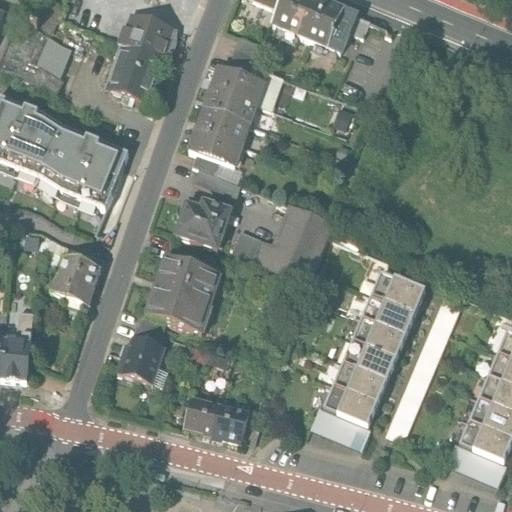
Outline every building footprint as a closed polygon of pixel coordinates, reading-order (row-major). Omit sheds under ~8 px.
[(19,37),(49,49),(60,28),(66,14),(32,0),(31,0),(16,36),(19,37)] [(279,18),(286,0),(238,0),(238,1),(279,18)] [(299,0),(286,0),(279,18),(272,34),(340,62),(349,40),(356,24),(299,0)] [(356,24),(349,40),(363,46),(370,30),(356,24)] [(132,26),(122,55),(162,68),(164,69),(171,59),(173,52),(174,40),(132,26)] [(19,37),(0,83),(1,84),(22,92),(22,93),(24,93),(28,95),(28,96),(56,108),(63,90),(37,79),(49,49),(19,37)] [(241,46),(236,57),(259,65),(263,54),(241,46)] [(53,51),(44,81),(67,88),(76,57),(53,51)] [(147,111),(162,68),(122,55),(107,97),(147,111)] [(235,57),(231,68),(253,76),(254,76),(259,65),(236,57),(235,57)] [(230,68),(226,79),(249,87),(253,76),(231,68),(230,68)] [(253,76),(249,87),(264,93),(256,114),(270,119),(282,86),(254,76),(253,76)] [(226,79),(219,77),(211,98),(256,114),(264,93),(249,87),(226,79)] [(204,119),(249,135),(256,114),(211,98),(204,119)] [(353,105),(342,101),(340,107),(351,111),(353,105)] [(0,177),(40,194),(63,137),(38,127),(37,129),(27,124),(28,122),(0,110),(0,177)] [(197,139),(242,155),(249,135),(204,119),(197,139)] [(378,124),(369,120),(362,135),(372,139),(378,124)] [(63,137),(40,194),(105,220),(128,163),(99,151),(98,153),(88,149),(89,147),(63,137)] [(234,177),(242,155),(197,139),(189,161),(196,163),(219,171),(234,177)] [(338,153),(334,165),(344,168),(348,156),(338,153)] [(219,171),(196,163),(192,175),(199,178),(214,184),(219,171)] [(214,184),(199,178),(194,191),(235,208),(240,195),(214,184)] [(179,218),(178,219),(177,221),(177,223),(178,225),(179,227),(180,228),(181,229),(176,245),(218,259),(231,220),(189,207),(187,214),(185,214),(184,214),(182,215),(181,215),(179,216),(179,218)] [(334,234),(289,215),(273,253),(261,248),(252,269),(251,272),(308,296),(334,234)] [(252,269),(261,248),(241,240),(232,261),(252,269)] [(77,272),(100,279),(103,269),(81,261),(77,272)] [(77,272),(62,267),(49,305),(87,317),(100,279),(77,272)] [(219,285),(166,267),(147,324),(146,326),(166,332),(194,341),(202,319),(208,320),(219,285)] [(381,284),(371,307),(415,326),(425,302),(395,289),(394,289),(381,284)] [(415,326),(371,307),(361,329),(406,348),(415,326)] [(456,326),(440,319),(386,446),(403,453),(456,326)] [(166,332),(146,326),(147,324),(143,323),(139,336),(141,336),(162,343),(166,332)] [(361,329),(352,352),(396,371),(406,348),(361,329)] [(34,335),(20,334),(19,351),(6,349),(5,360),(2,396),(2,397),(28,399),(34,335)] [(162,343),(141,336),(137,348),(160,356),(164,344),(162,343)] [(511,344),(507,342),(497,365),(511,371),(511,344)] [(152,394),(164,357),(160,356),(137,348),(133,347),(126,367),(122,366),(117,382),(121,383),(121,384),(152,394)] [(396,371),(352,352),(342,374),(387,393),(396,371)] [(216,371),(227,375),(230,366),(219,362),(216,371)] [(511,371),(497,365),(488,388),(511,398),(511,371)] [(387,393),(342,374),(333,397),(377,416),(387,393)] [(511,398),(488,388),(478,410),(511,424),(511,398)] [(368,439),(377,416),(333,397),(323,420),(337,426),(368,439)] [(192,410),(185,439),(213,446),(220,417),(192,410)] [(511,424),(478,410),(468,433),(511,450),(511,424)] [(248,424),(220,417),(213,446),(241,453),(248,424)] [(371,440),(320,419),(310,441),(362,463),(371,441),(371,440)] [(511,454),(511,450),(468,433),(459,456),(503,475),(511,454)] [(456,455),(455,455),(446,477),(497,499),(506,477),(506,476),(456,455)]
